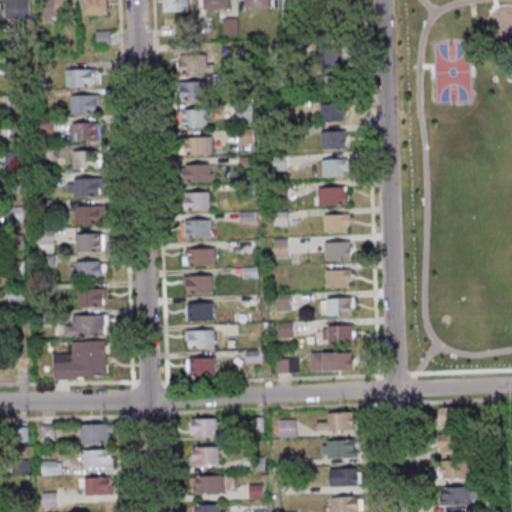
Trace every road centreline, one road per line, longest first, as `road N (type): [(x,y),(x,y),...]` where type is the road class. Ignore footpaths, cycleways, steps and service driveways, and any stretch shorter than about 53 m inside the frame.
road 1 (residential): [(511,385),(0,402)]
road 2 (residential): [(398,511),(381,0)]
road 3 (residential): [(151,511),(135,0)]
